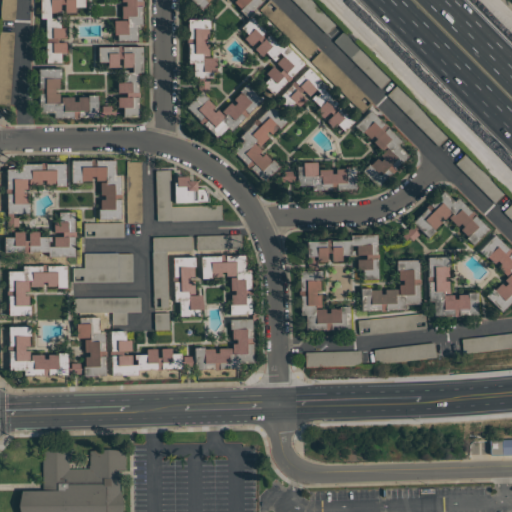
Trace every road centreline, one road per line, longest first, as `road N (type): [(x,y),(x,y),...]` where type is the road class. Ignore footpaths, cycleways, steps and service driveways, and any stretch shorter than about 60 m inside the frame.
road 1 (residential): [(0,141),(166,144),(217,171),(257,220)]
road 2 (residential): [(279,407),(286,455),(302,467),(511,466)]
road 3 (residential): [(257,220),(387,210),(439,165)]
road 4 (residential): [(257,220),(277,268),(279,407)]
road 5 (motorway): [(385,0),(511,126)]
road 6 (residential): [(167,0),(166,144)]
road 7 (secondary): [(0,416),(131,412)]
